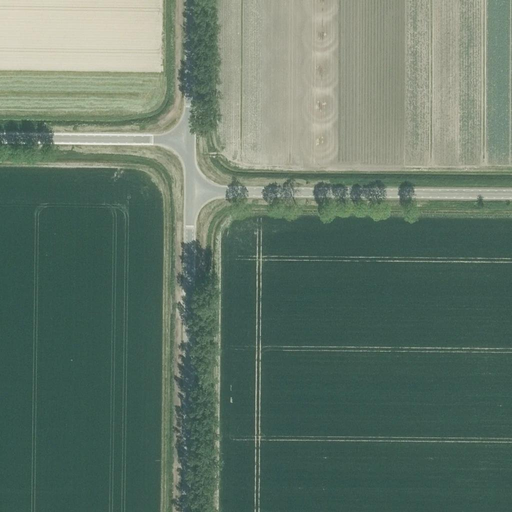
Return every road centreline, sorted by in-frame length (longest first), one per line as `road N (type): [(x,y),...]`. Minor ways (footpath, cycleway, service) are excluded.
road 1 (unclassified): [(511,194),(189,192)]
road 2 (unclassified): [(186,511),(189,192)]
road 3 (unclassified): [(189,140),(0,138)]
road 4 (unclassified): [(189,140),(189,0)]
